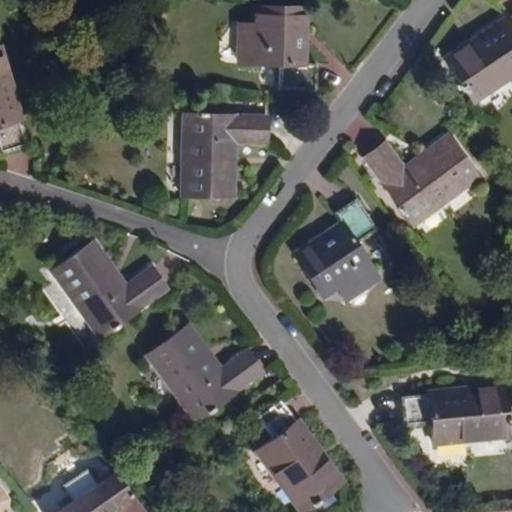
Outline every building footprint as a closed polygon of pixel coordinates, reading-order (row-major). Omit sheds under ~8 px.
[(303,7),(255,7),(254,24),(239,24),(239,63),(278,64),(280,88),(314,89),(315,64),(303,65),(303,7)] [(511,18),(509,21),(507,19),(446,59),(471,99),(507,76),(508,79),(511,76),(511,18)] [(18,122),(0,64),(0,156),(23,148),(15,123),(18,122)] [(265,118),(190,116),(189,150),(183,150),(181,194),(229,197),(232,143),(264,144),(265,118)] [(473,174),(443,132),(401,163),(389,148),(367,164),(410,225),(442,203),(440,199),(473,174)] [(371,231),(351,200),(329,216),(336,227),(290,258),(318,301),(334,290),(341,300),(371,280),(349,248),(371,231)] [(170,285),(155,262),(124,283),(94,239),(52,268),(75,303),(82,299),(103,331),(170,285)] [(196,412),(260,367),(245,346),(217,364),(186,321),(144,351),(168,386),(174,382),(183,396),(196,412)] [(425,396),(399,397),(402,425),(427,423),(429,442),(461,441),(461,437),(503,434),(499,386),(425,391),(425,396)] [(292,419),(277,398),(255,412),(269,435),(253,446),(270,473),(275,470),(299,504),(337,477),(295,416),(292,419)] [(144,511),(126,487),(113,468),(53,511),(104,511),(111,508),(112,511),(144,511)]
